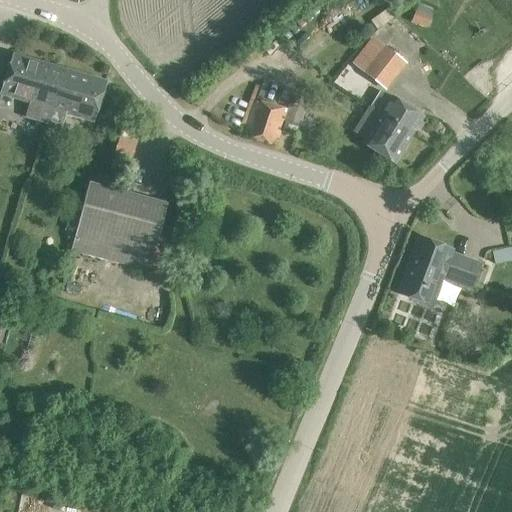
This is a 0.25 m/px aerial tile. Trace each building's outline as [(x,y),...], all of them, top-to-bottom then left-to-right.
[(415,14),(412,23),(427,28),(430,19),(415,14)] [(405,63),(374,39),(354,64),(385,89),(405,63)] [(27,117),(49,124),(65,70),(13,55),(0,94),(32,104),(27,117)] [(65,70),(49,124),(58,126),(62,112),(94,123),(107,82),(65,70)] [(255,100),(260,86),(256,85),(251,99),(255,100)] [(381,116),(412,137),(424,117),(393,97),(392,98),(382,92),(371,109),(382,115),(381,116)] [(287,111),(254,101),(243,138),(247,139),(276,147),(287,111)] [(288,110),(284,122),(300,127),(305,110),(289,105),(288,110)] [(412,137),(381,116),(363,144),(383,157),(381,160),(389,165),(392,162),(394,164),(412,137)] [(299,127),(286,123),(282,133),(296,138),(299,127)] [(121,139),(116,157),(132,162),(137,143),(121,139)] [(168,204),(89,184),(71,251),(150,271),(168,204)] [(453,250),(418,237),(397,294),(432,306),(443,279),(472,290),(482,265),(452,253),(453,250)] [(511,261),(511,248),(493,252),(496,264),(511,261)]
